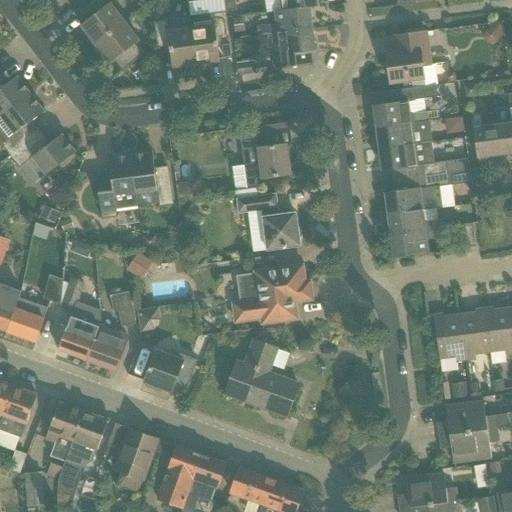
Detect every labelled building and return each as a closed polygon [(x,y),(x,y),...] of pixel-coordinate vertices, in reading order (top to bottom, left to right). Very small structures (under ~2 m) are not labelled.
[(81,26),(96,46),(126,23),(111,4),(106,8),(100,0),(96,0),(78,13),(85,23),(81,26)] [(189,0),(190,13),(224,12),(224,0),(189,0)] [(224,0),(226,12),(237,11),(236,0),(224,0)] [(310,8),(318,7),(316,0),(281,0),(283,11),(274,12),(275,13),(310,8)] [(312,29),(310,8),(275,13),(276,24),(258,27),(259,36),(273,34),(312,29)] [(192,29),(197,65),(220,62),(217,41),(230,39),(227,13),(213,15),(215,26),(192,29)] [(233,19),(235,33),(245,31),(244,18),(233,19)] [(170,47),(173,68),(197,65),(192,29),(168,32),(167,21),(155,23),(159,48),(170,47)] [(121,70),(143,54),(136,45),(140,41),(126,23),(96,46),(110,64),(114,60),(121,70)] [(298,53),(315,51),(312,29),(273,34),(274,41),(278,41),(280,54),(275,55),(276,68),(300,65),(298,53)] [(430,65),(426,33),(426,32),(392,37),(394,52),(386,54),(390,83),(403,82),(404,90),(436,85),(438,85),(435,64),(430,65)] [(237,64),(238,76),(253,74),(251,62),(237,64)] [(450,82),(454,81),(457,77),(453,73),(448,74),(447,78),(450,82)] [(0,118),(31,95),(17,77),(1,89),(0,87),(0,118)] [(465,99),(466,99),(473,98),(478,97),(476,84),(464,86),(465,99)] [(375,125),(376,128),(417,121),(428,120),(428,112),(409,115),(407,103),(415,102),(415,101),(438,97),(436,85),(404,90),(395,91),(397,103),(373,106),(375,115),(371,116),(372,125),(375,125)] [(0,143),(1,144),(10,156),(37,136),(28,124),(44,112),(31,95),(0,118),(0,143)] [(511,109),(510,110),(511,124),(498,126),(502,155),(511,153),(511,109)] [(487,157),(502,155),(498,126),(483,128),(481,114),(471,115),(478,166),(488,164),(487,157)] [(441,117),(442,132),(463,131),(462,116),(441,117)] [(376,128),(379,149),(419,144),(432,142),(433,142),(430,121),(428,121),(428,120),(417,121),(376,128)] [(262,179),(290,175),(286,145),(272,147),(270,133),(241,137),(245,166),(232,168),(235,192),(257,189),(256,178),(262,178),(262,179)] [(34,183),(46,176),(47,177),(76,153),(62,135),(46,147),(37,136),(10,156),(19,168),(20,168),(32,183),(34,183)] [(415,166),(416,177),(448,173),(446,161),(435,163),(432,142),(419,144),(379,149),(382,171),(415,166)] [(132,156),(137,193),(157,191),(159,207),(175,205),(170,171),(155,173),(153,153),(132,156)] [(137,207),(135,194),(137,193),(132,156),(109,159),(112,179),(98,181),(103,219),(118,217),(117,209),(137,207)] [(448,173),(469,170),(468,159),(446,161),(448,173)] [(385,193),(388,214),(428,209),(442,208),(440,187),(452,186),(472,183),(469,170),(448,173),(416,177),(416,178),(424,177),(426,187),(385,193)] [(179,184),(181,197),(194,196),(193,188),(187,183),(179,184)] [(267,251),(300,246),(299,242),(300,242),(300,238),(300,236),(298,233),(295,213),(280,216),(277,194),(237,199),(239,214),(262,211),(267,251)] [(45,207),(40,218),(55,224),(59,213),(45,207)] [(388,214),(390,235),(431,230),(429,221),(423,222),(422,211),(428,210),(428,209),(388,214)] [(61,223),(64,232),(74,228),(71,219),(61,223)] [(464,249),(476,247),(473,223),(461,225),(464,249)] [(432,240),(431,230),(390,235),(393,258),(428,254),(427,241),(432,240)] [(156,235),(142,236),(144,251),(158,249),(156,235)] [(142,280),(153,264),(139,254),(128,270),(142,280)] [(0,329),(8,332),(16,310),(14,309),(21,292),(0,284),(0,266),(1,265),(0,264),(0,329)] [(295,303),(308,301),(303,266),(255,273),(255,276),(239,278),(242,303),(233,304),(236,323),(261,319),(262,324),(297,319),(295,303)] [(38,297),(60,305),(63,280),(42,273),(38,297)] [(61,307),(74,313),(84,283),(71,278),(61,307)] [(122,327),(136,324),(129,292),(110,296),(113,312),(119,310),(122,327)] [(8,332),(36,342),(45,320),(44,319),(48,309),(38,305),(34,316),(16,310),(8,332)] [(137,309),(140,330),(162,327),(159,306),(137,309)] [(485,312),(490,353),(505,351),(506,356),(511,355),(511,323),(510,308),(494,311),(493,308),(492,308),(493,311),(485,312)] [(490,353),(485,312),(477,313),(476,310),(475,310),(476,313),(459,315),(465,361),(476,360),(475,355),(490,353)] [(465,361),(459,315),(444,317),(443,314),(442,315),(443,317),(435,318),(435,316),(434,316),(440,360),(455,357),(456,363),(465,361)] [(58,350),(88,361),(100,328),(71,317),(67,329),(66,329),(58,350)] [(128,338),(100,328),(88,361),(116,371),(128,338)] [(287,417),(299,385),(267,373),(276,349),(254,341),(245,365),(237,362),(225,394),(287,417)] [(160,388),(164,389),(172,392),(173,390),(182,366),(194,371),(198,361),(175,352),(171,354),(170,357),(156,351),(144,382),(148,383),(147,386),(159,391),(160,388)] [(494,391),(505,390),(504,380),(493,381),(494,391)] [(0,421),(13,386),(0,381),(0,421)] [(466,382),(451,384),(453,399),(468,397),(466,382)] [(470,394),(473,394),(480,393),(479,384),(469,385),(470,394)] [(0,430),(21,438),(37,395),(13,386),(0,421),(0,430)] [(438,423),(440,436),(500,428),(509,426),(507,415),(486,417),(484,401),(446,407),(448,422),(438,423)] [(84,412),(69,407),(59,403),(46,439),(57,443),(51,456),(65,461),(65,462),(84,412)] [(84,412),(65,462),(65,461),(58,480),(58,490),(74,496),(82,474),(79,468),(82,469),(94,461),(95,456),(108,421),(104,419),(84,412)] [(158,462),(161,452),(165,441),(116,424),(108,445),(123,451),(115,472),(121,474),(118,481),(119,486),(136,492),(139,490),(150,459),(158,462)] [(499,442),(497,429),(500,428),(440,436),(442,449),(451,448),(453,463),(491,458),(490,443),(499,442)] [(202,455),(177,446),(173,456),(168,471),(158,500),(183,509),(183,508),(188,493),(202,455)] [(227,464),(202,455),(188,493),(199,496),(212,501),(217,488),(218,489),(227,464)] [(488,464),(489,474),(500,473),(499,462),(488,464)] [(51,463),(47,476),(58,480),(62,467),(51,463)] [(476,478),(488,476),(486,465),(474,467),(476,478)] [(231,493),(263,505),(271,480),(240,468),(231,493)] [(43,505),(42,473),(26,473),(28,505),(34,505),(43,505)] [(446,488),(444,474),(406,479),(408,494),(398,495),(400,508),(457,500),(455,487),(446,488)] [(295,511),(303,491),(271,480),(263,505),(278,510),(276,511),(295,511)] [(511,511),(511,481),(510,481),(511,490),(497,494),(500,511),(511,511)] [(199,496),(188,493),(183,508),(193,511),(199,496)] [(458,511),(457,500),(400,508),(400,511),(458,511)]
